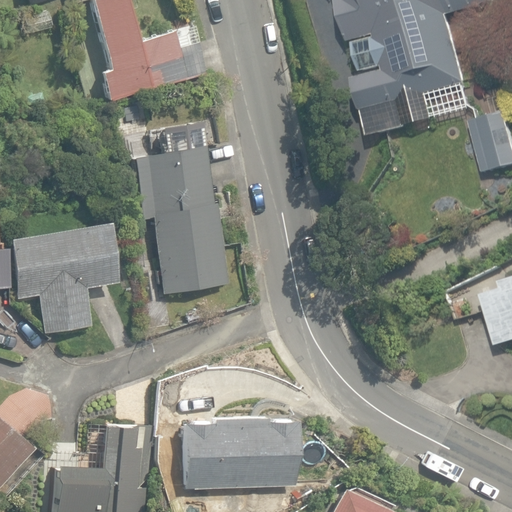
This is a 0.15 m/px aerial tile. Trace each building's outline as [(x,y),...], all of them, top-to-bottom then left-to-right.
[(124,0),(84,0),(104,67),(95,70),(104,102),(160,85),(155,66),(144,69),(143,65),(175,55),(168,31),(136,40),(124,0)] [(339,0),(350,42),(376,35),(377,38),(355,44),(362,72),(385,66),(386,71),(354,79),(362,110),(364,110),(371,135),(471,110),(465,84),(467,83),(450,15),(496,4),(494,0),(339,0)] [(24,35),(49,28),(43,6),(18,13),(24,35)] [(470,122),(483,172),(511,164),(511,125),(508,112),(470,122)] [(146,216),(160,293),(225,282),(211,203),(208,203),(198,145),(127,157),(138,218),(146,216)] [(34,293),(40,331),(86,323),(80,285),(113,279),(102,220),(4,237),(14,296),(34,293)] [(129,267),(140,266),(136,232),(125,234),(129,267)] [(511,278),(502,282),(504,290),(482,297),(498,345),(511,340),(511,278)] [(182,481),(182,485),(291,481),(289,415),(260,416),(260,412),(207,414),(207,418),(179,419),(179,432),(157,433),(158,482),(182,481)] [(0,474),(27,444),(0,419),(0,474)] [(143,511),(144,496),(148,496),(152,426),(99,423),(97,463),(53,461),(49,511),(143,511)] [(325,511),(406,511),(340,482),(325,511)]
